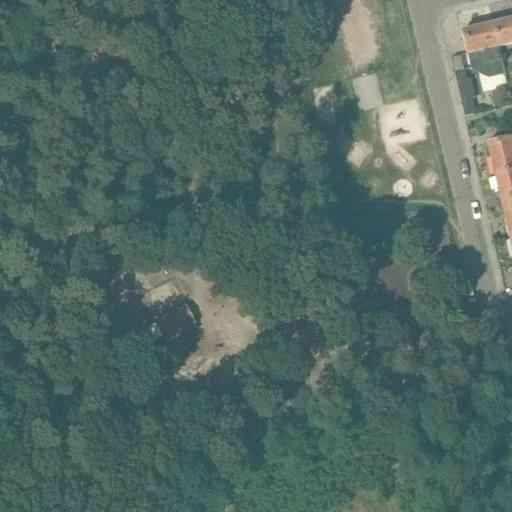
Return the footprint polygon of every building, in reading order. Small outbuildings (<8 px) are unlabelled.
[(511,20),(492,26),(498,48),(500,48),(511,44),(511,20)] [(492,26),(461,33),(466,56),(468,55),(483,52),(486,64),(503,60),(500,48),(498,48),(492,26)] [(450,59),(454,74),(464,72),(460,57),(450,59)] [(504,89),(492,90),(493,104),(506,103),(504,89)] [(511,138),(487,144),(494,176),(511,171),(511,138)] [(511,171),(494,176),(502,208),(511,205),(511,171)] [(511,205),(502,208),(509,239),(511,238),(511,205)] [(185,306),(155,322),(165,342),(196,326),(185,306)] [(234,403),(218,399),(214,414),(230,419),(234,403)]
